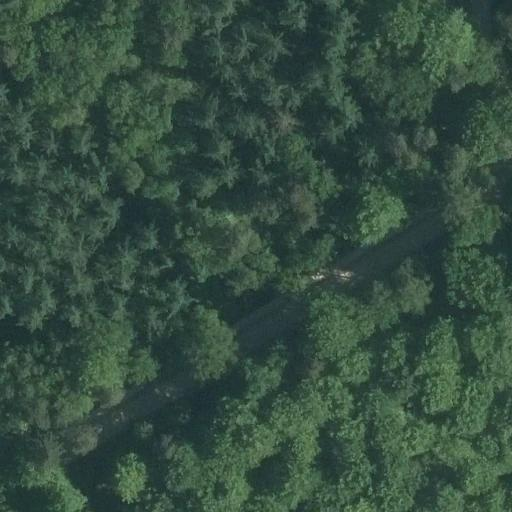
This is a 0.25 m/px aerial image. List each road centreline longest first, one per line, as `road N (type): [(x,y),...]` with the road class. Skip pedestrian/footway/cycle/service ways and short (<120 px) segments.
road 1 (track): [(277,316),(285,299),(0,16)]
road 2 (track): [(511,175),(277,316)]
road 3 (track): [(277,316),(51,459)]
